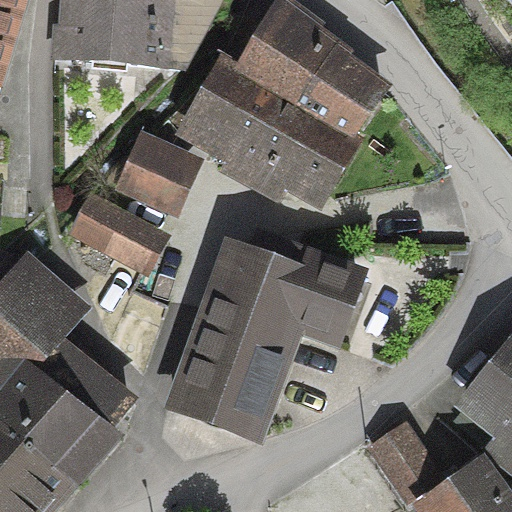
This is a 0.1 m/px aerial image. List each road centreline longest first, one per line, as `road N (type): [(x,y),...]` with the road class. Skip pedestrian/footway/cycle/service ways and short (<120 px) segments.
road 1 (residential): [(40,0),(41,173),(62,262),(161,435),(188,511)]
road 2 (residential): [(511,273),(410,398),(317,453),(244,482)]
road 3 (residential): [(314,0),(438,122),(511,230)]
